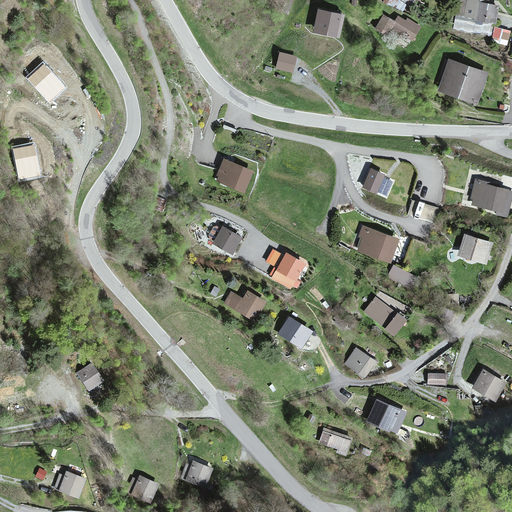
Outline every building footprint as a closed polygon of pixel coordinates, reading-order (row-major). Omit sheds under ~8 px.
[(486,0),(457,0),(453,21),(492,29),(497,8),(486,5),(486,0)] [(341,17),(313,10),(308,36),(337,40),(341,17)] [(421,30),(396,15),(385,36),(410,49),(421,30)] [(508,42),(511,27),(495,25),(492,40),(508,42)] [(295,55),(276,52),(272,73),(290,77),(295,55)] [(485,75),(446,62),(437,93),(477,109),(485,75)] [(64,86),(44,65),(30,79),(49,100),(64,86)] [(40,173),(34,145),(14,149),(20,177),(40,173)] [(252,172),(225,160),(217,179),(244,190),(252,172)] [(390,182),(366,171),(359,188),(384,198),(390,182)] [(511,204),(511,191),(474,182),(469,204),(509,218),(511,204)] [(431,220),(437,205),(413,196),(408,212),(431,220)] [(243,239),(217,223),(208,244),(234,257),(243,239)] [(396,240),(361,226),(353,250),(388,265),(396,240)] [(492,245),(462,236),(456,258),(488,266),(492,245)] [(302,265),(282,255),(270,280),(291,291),(302,265)] [(263,306),(244,294),(241,302),(230,295),(224,311),(253,325),(263,306)] [(403,319),(374,296),(363,315),(392,336),(403,319)] [(307,330),(285,318),(275,334),(299,349),(307,330)] [(375,362),(355,348),(345,365),(364,379),(375,362)] [(95,379),(82,363),(70,373),(84,389),(95,379)] [(428,370),(427,382),(447,382),(447,370),(428,370)] [(504,385),(479,371),(470,390),(497,403),(504,385)] [(406,411),(372,398),(362,426),(395,438),(406,411)] [(353,439),(323,431),(319,444),(339,450),(338,454),(348,457),(353,439)] [(215,469),(189,460),(181,481),(208,490),(215,469)] [(82,478),(61,471),(54,491),(75,499),(82,478)] [(157,482),(137,475),(130,496),(150,503),(157,482)]
